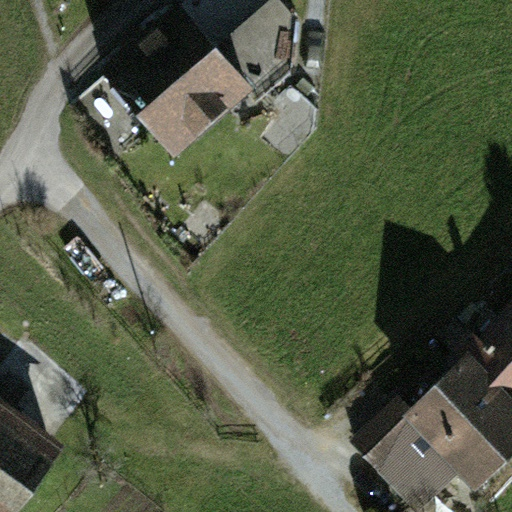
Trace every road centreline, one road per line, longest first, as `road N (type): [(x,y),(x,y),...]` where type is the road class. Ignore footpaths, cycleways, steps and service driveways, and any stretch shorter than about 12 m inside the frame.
road 1 (track): [(20,154),(343,511)]
road 2 (track): [(144,0),(73,56),(50,99)]
